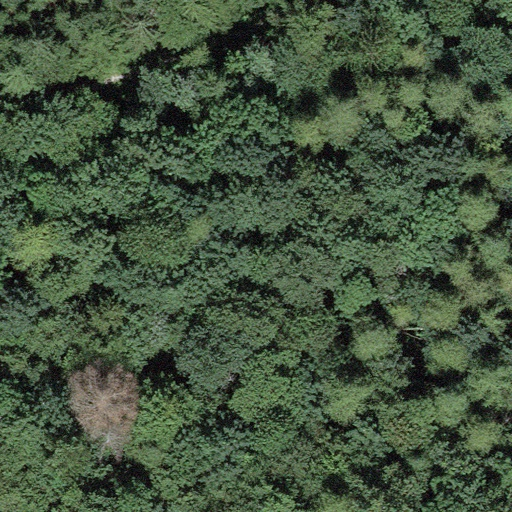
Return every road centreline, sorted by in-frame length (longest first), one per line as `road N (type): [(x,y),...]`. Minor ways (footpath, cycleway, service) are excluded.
road 1 (track): [(0,363),(452,511)]
road 2 (track): [(0,116),(324,0)]
